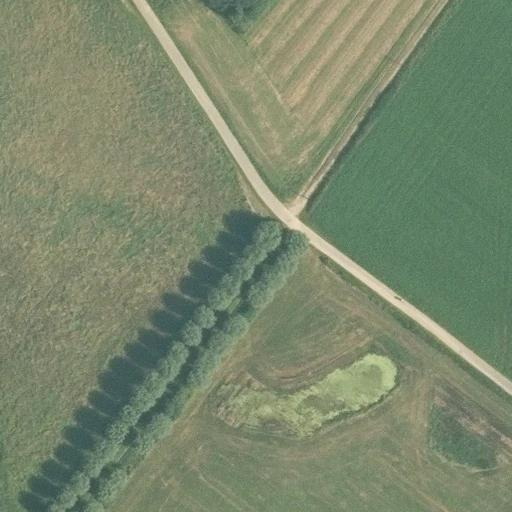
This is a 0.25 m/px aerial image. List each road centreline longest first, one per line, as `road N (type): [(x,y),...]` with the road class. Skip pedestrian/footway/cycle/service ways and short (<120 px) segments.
road 1 (track): [(452,0),(289,227),(65,511)]
road 2 (track): [(135,0),(285,224),(511,395)]
